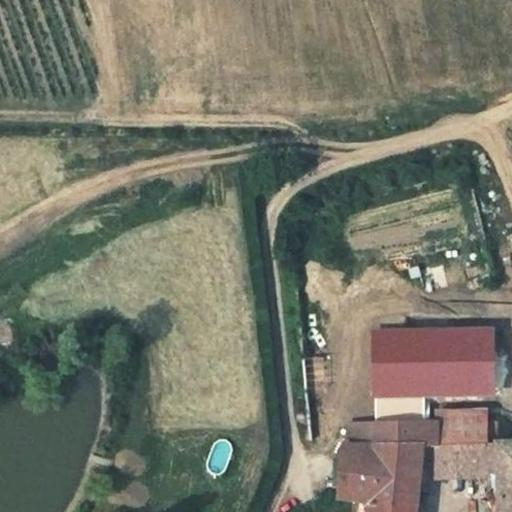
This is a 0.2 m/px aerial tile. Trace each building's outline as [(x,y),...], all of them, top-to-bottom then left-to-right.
[(380,272),(432,261),(427,239),(376,250),(380,272)] [(511,338),(511,280),(502,282),(511,338)] [(304,357),(307,440),(333,439),(330,357),(304,357)] [(487,408),(437,407),(437,445),(497,444),(497,421),(487,421),(487,408)] [(511,511),(511,444),(497,444),(437,445),(432,445),(433,477),(495,478),(495,511),(511,511)] [(365,445),(363,497),(407,500),(408,477),(410,445),(365,445)] [(363,497),(362,511),(406,511),(407,500),(363,497)]
